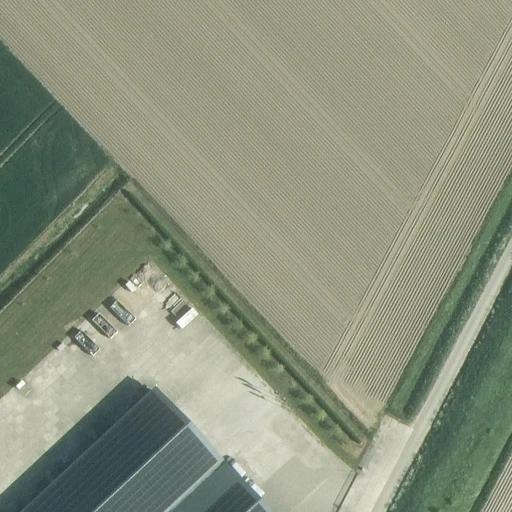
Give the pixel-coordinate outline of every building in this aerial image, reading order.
[(156,301),(169,282),(161,276),(148,295),(156,301)] [(34,389),(71,357),(63,349),(27,380),(34,389)] [(19,511),(171,511),(219,468),(147,395),(19,511)] [(0,457),(0,476),(10,465),(1,457),(0,457)] [(263,511),(222,468),(174,511),(263,511)]
